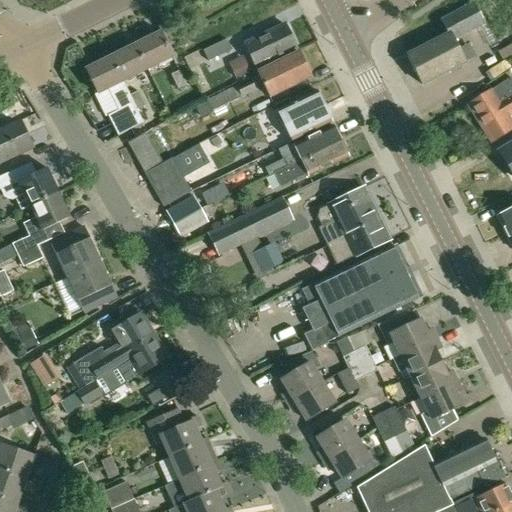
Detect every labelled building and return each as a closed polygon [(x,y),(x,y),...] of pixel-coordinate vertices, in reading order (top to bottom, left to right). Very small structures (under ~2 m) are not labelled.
[(482,25),(471,3),(440,19),(448,34),(407,55),(421,83),(463,62),(452,40),(482,25)] [(283,25),(243,44),(254,68),(294,49),(283,25)] [(134,44),(145,68),(170,55),(159,32),(134,44)] [(226,39),(203,51),(208,61),(231,50),(226,39)] [(109,56),(120,80),(145,68),(134,44),(109,56)] [(297,54),(257,73),(268,97),(308,77),(297,54)] [(135,109),(128,95),(120,80),(109,56),(83,69),(95,93),(106,88),(117,110),(106,115),(116,135),(142,122),(135,109)] [(186,84),(180,70),(171,75),(178,89),(186,84)] [(250,78),(236,86),(207,100),(212,111),(256,90),(250,78)] [(480,123),(511,102),(511,83),(509,78),(468,104),(480,123)] [(128,95),(135,109),(143,105),(136,91),(128,95)] [(265,135),(322,107),(315,92),(276,111),(279,118),(261,127),(265,135)] [(199,117),(211,112),(206,100),(194,106),(199,117)] [(511,102),(480,123),(492,142),(511,129),(511,126),(507,118),(511,114),(511,102)] [(330,122),(322,107),(265,135),(268,142),(287,133),(291,141),(330,122)] [(0,162),(31,148),(25,133),(21,135),(15,122),(0,129),(0,162)] [(296,152),(277,161),(264,167),(268,175),(339,141),(331,126),(293,144),(296,152)] [(126,143),(132,153),(150,144),(144,133),(126,143)] [(339,141),(268,175),(268,176),(274,173),(280,188),(346,156),(339,141)] [(132,153),(137,164),(155,154),(150,144),(132,153)] [(511,144),(498,154),(509,172),(511,176),(511,144)] [(174,159),(183,176),(207,163),(198,146),(174,159)] [(137,164),(143,174),(161,164),(155,154),(137,164)] [(172,158),(161,164),(143,174),(161,207),(190,191),(172,158)] [(28,207),(27,206),(58,192),(46,167),(35,172),(30,162),(0,175),(0,192),(3,197),(7,200),(12,201),(15,199),(20,211),(28,207)] [(363,188),(328,205),(319,209),(316,218),(321,226),(317,228),(326,247),(344,239),(343,235),(378,218),(363,188)] [(28,236),(22,239),(12,244),(17,255),(37,246),(63,233),(58,222),(69,217),(58,192),(27,206),(28,207),(33,219),(22,224),(28,236)] [(193,195),(165,211),(172,225),(201,209),(193,195)] [(282,197),(234,219),(246,243),(257,238),(284,225),(293,220),(282,197)] [(511,207),(495,215),(504,233),(511,229),(511,207)] [(208,223),(201,209),(172,225),(180,239),(208,223)] [(388,238),(378,218),(343,235),(344,239),(326,247),(335,264),(388,238)] [(223,225),(207,233),(218,257),(245,244),(246,243),(234,219),(223,225)] [(65,277),(99,261),(84,228),(50,243),(65,277)] [(246,243),(245,244),(262,278),(273,273),(272,269),(283,263),(273,244),(262,249),(257,238),(246,243)] [(17,255),(23,269),(43,259),(37,246),(17,255)] [(302,334),(307,342),(311,351),(327,343),(326,342),(416,298),(391,246),(301,290),(308,305),(301,309),(311,330),(306,333),(306,332),(302,334)] [(116,296),(99,261),(65,277),(82,311),(116,296)] [(399,356),(435,339),(430,330),(425,333),(418,320),(409,324),(404,313),(375,325),(386,346),(393,342),(399,356)] [(83,357),(85,359),(73,367),(83,387),(95,379),(96,378),(93,373),(153,335),(139,314),(112,331),(121,346),(105,356),(99,347),(83,357)] [(116,366),(126,383),(166,358),(153,335),(93,373),(96,378),(116,366)] [(435,339),(399,356),(392,359),(398,372),(399,371),(403,380),(410,376),(439,362),(433,350),(439,347),(435,339)] [(364,345),(353,351),(365,376),(377,370),(364,345)] [(288,404),(320,384),(312,371),(319,366),(311,351),(282,362),(289,374),(280,380),(287,392),(282,395),(288,404)] [(365,376),(353,351),(341,357),(353,382),(365,376)] [(44,388),(57,380),(42,357),(30,365),(44,388)] [(439,362),(410,376),(420,397),(455,380),(451,371),(445,374),(439,362)] [(95,379),(83,387),(76,392),(63,399),(67,407),(80,400),(84,406),(103,394),(95,379)] [(455,380),(420,397),(427,411),(420,415),(431,436),(456,421),(451,410),(460,406),(454,392),(460,389),(455,380)] [(0,384),(0,405),(8,402),(0,384)] [(333,404),(320,384),(288,404),(293,413),(298,410),(305,421),(333,404)] [(165,399),(160,389),(146,397),(152,407),(165,399)] [(56,395),(50,398),(55,405),(59,402),(60,402),(60,401),(56,395)] [(394,406),(382,411),(394,436),(406,431),(394,406)] [(184,423),(178,408),(146,423),(156,446),(162,444),(168,458),(201,443),(200,441),(195,428),(200,426),(196,416),(187,420),(187,422),(184,423)] [(394,436),(382,411),(371,417),(383,442),(394,436)] [(8,415),(0,419),(0,431),(13,425),(8,415)] [(323,461),(355,441),(343,421),(315,438),(322,449),(317,452),(323,461)] [(200,441),(201,443),(168,458),(178,480),(211,465),(209,462),(215,460),(206,438),(200,441)] [(454,505),(453,503),(451,504),(449,500),(483,484),(485,488),(501,480),(493,463),(494,463),(483,439),(432,464),(424,446),(356,488),(366,511),(437,511),(452,506),(454,505)] [(363,454),(355,441),(323,461),(329,471),(333,468),(340,479),(333,484),(339,494),(355,483),(356,484),(382,467),(370,449),(363,454)] [(0,444),(0,470),(25,480),(33,456),(0,444)] [(111,458),(101,462),(108,480),(118,475),(111,458)] [(178,480),(178,481),(163,487),(173,508),(220,488),(219,485),(214,473),(220,471),(215,460),(209,462),(211,465),(178,480)] [(94,490),(85,468),(82,462),(71,467),(83,495),(94,490)] [(0,470),(0,496),(17,503),(25,480),(0,470)] [(173,509),(168,511),(224,511),(224,510),(219,497),(229,493),(225,482),(219,485),(220,488),(173,508),(173,509)] [(125,483),(116,487),(102,493),(110,511),(120,506),(133,500),(125,483)] [(479,498),(477,492),(453,503),(454,505),(456,511),(496,511),(511,504),(511,498),(505,485),(479,498)] [(0,496),(0,511),(13,511),(17,503),(0,496)] [(120,506),(110,511),(138,511),(133,500),(120,506)]
